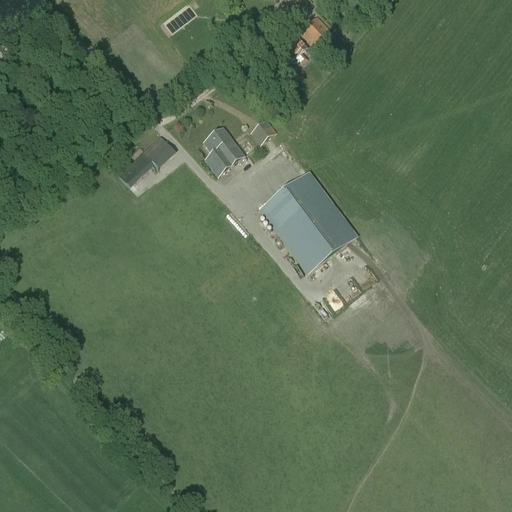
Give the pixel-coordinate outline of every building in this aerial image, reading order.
[(317,19),(300,35),(313,49),(330,34),(317,19)] [(285,67),(291,75),(305,62),(301,57),(308,52),(296,38),(284,49),(293,60),(285,67)] [(250,137),(260,149),(277,135),(267,123),(250,137)] [(203,146),(212,157),(205,162),(206,163),(212,171),(218,179),(244,160),(224,131),(203,146)] [(160,139),(142,155),(155,168),(159,173),(177,157),(160,139)] [(308,176),(259,214),(308,279),(358,241),(359,240),(310,175),(309,176),(308,176)]
